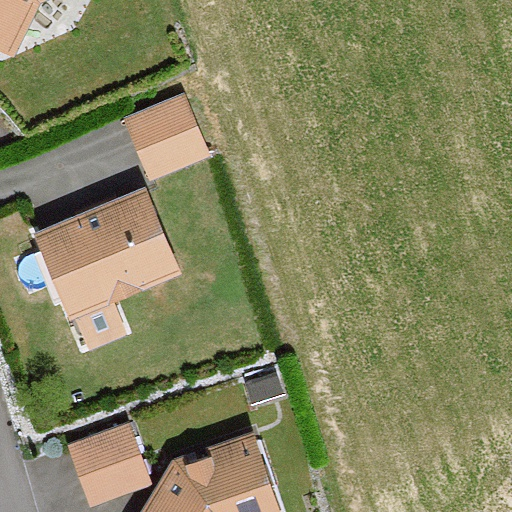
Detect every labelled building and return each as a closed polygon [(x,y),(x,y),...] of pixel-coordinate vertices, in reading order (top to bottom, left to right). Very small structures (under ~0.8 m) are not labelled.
[(38,0),(0,0),(0,45),(12,51),(37,1),(38,0)] [(181,95),(127,114),(147,172),(201,153),(181,95)] [(142,187),(36,230),(70,314),(176,271),(142,187)] [(85,503),(151,480),(129,418),(64,440),(85,503)] [(280,511),(257,437),(175,462),(148,511),(280,511)]
